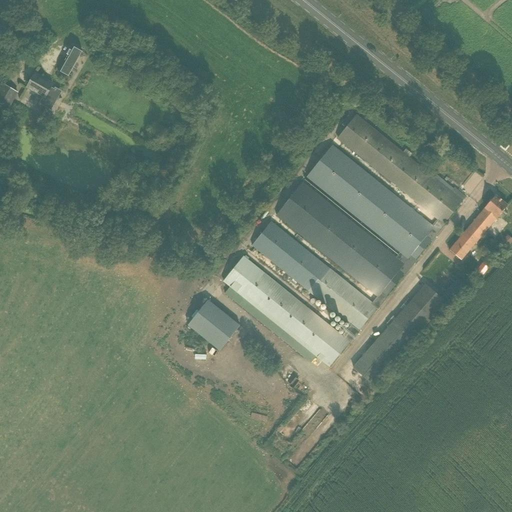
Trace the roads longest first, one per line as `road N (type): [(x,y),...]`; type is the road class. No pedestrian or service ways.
road 1 (primary): [(502,159),(303,0)]
road 2 (unclassified): [(511,124),(375,0)]
